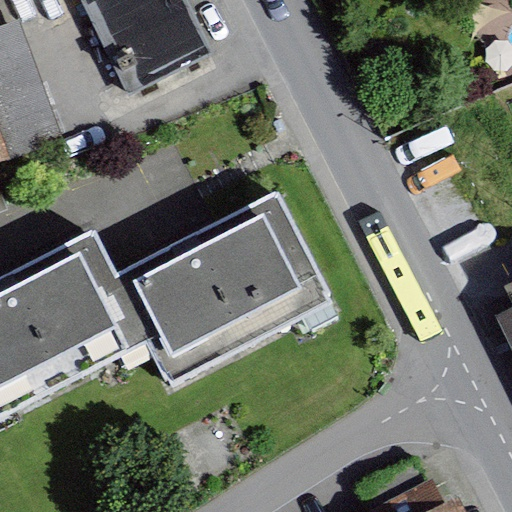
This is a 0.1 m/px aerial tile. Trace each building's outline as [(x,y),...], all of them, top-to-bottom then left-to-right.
[(178,0),(78,0),(127,96),(207,57),(178,0)] [(0,129),(0,172),(14,167),(0,129)] [(108,286),(139,346),(152,370),(313,287),(269,203),(108,286)] [(108,286),(85,241),(0,284),(0,418),(139,346),(108,286)] [(511,292),(492,301),(511,343),(511,292)] [(453,511),(442,488),(395,511),(453,511)]
